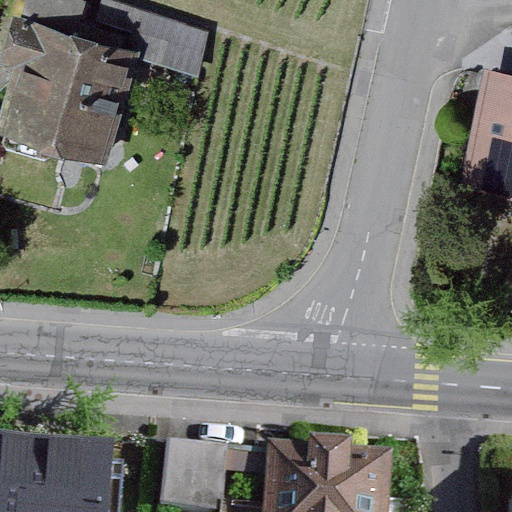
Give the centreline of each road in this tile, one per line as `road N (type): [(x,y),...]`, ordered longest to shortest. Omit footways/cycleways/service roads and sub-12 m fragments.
road 1 (residential): [(325,375),(368,235),(423,0)]
road 2 (unclassified): [(325,375),(0,353)]
road 3 (unclassified): [(458,384),(325,375)]
road 4 (residential): [(458,384),(464,511)]
